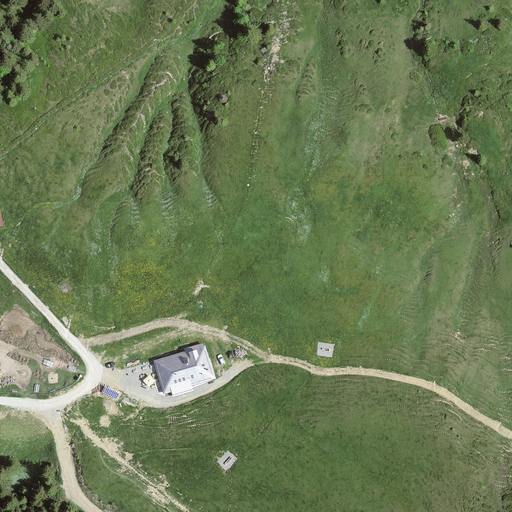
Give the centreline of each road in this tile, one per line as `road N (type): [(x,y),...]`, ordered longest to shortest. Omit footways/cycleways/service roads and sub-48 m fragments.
road 1 (track): [(511,435),(436,388),(367,371),(257,360),(175,402),(97,373)]
road 2 (track): [(66,397),(95,379),(96,369),(0,266)]
